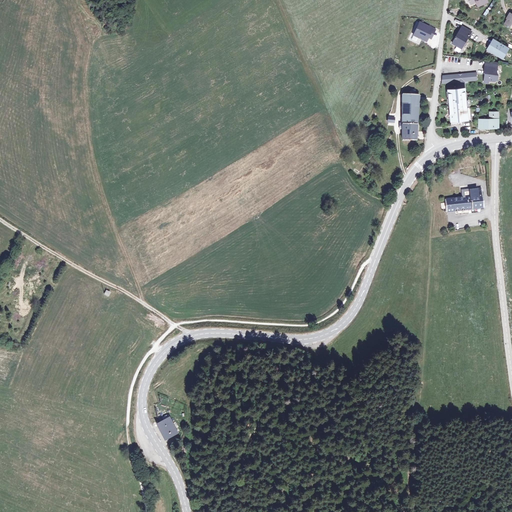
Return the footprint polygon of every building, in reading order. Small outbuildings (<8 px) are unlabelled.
[(417,21),(412,34),(425,39),(427,35),(429,30),(426,29),(427,25),(417,21)] [(471,30),(462,24),(452,41),(461,47),(471,30)] [(508,47),(493,38),(487,48),(493,51),(502,57),(508,47)] [(483,61),(482,67),(482,74),(483,74),(482,83),(486,83),(486,80),(493,81),(495,79),(496,75),(494,75),(495,68),(495,63),(483,61)] [(461,73),(459,74),(460,81),(466,81),(475,79),(474,72),(461,73)] [(457,74),(442,75),(441,83),(455,81),(457,81),(457,74)] [(459,74),(457,74),(457,81),(455,81),(456,88),(467,87),(466,81),(460,81),(459,74)] [(456,88),(446,89),(448,103),(451,125),(461,124),(472,123),(467,87),(456,88)] [(413,93),(413,89),(409,89),(409,93),(400,93),(400,113),(400,141),(413,141),(416,93),(413,93)] [(491,117),(480,117),(481,126),(501,125),(500,113),(491,113),(491,117)] [(445,199),(447,212),(485,207),(482,188),(462,190),(463,197),(445,199)] [(166,415),(155,421),(165,438),(175,432),(166,415)]
